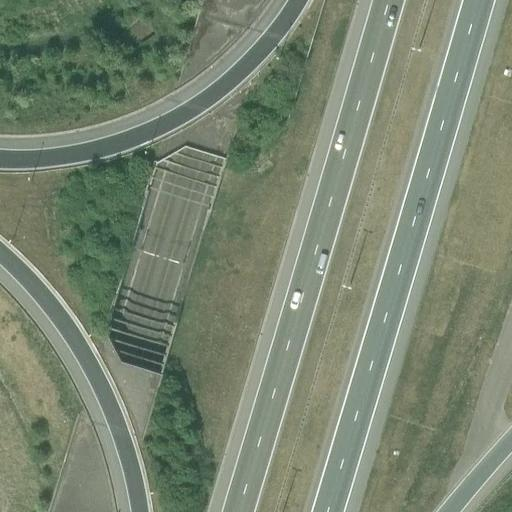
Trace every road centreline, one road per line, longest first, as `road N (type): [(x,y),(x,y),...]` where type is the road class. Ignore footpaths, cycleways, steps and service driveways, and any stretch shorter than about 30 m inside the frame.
road 1 (motorway): [(383,0),(229,511)]
road 2 (motorway): [(328,511),(477,0)]
road 3 (motorway): [(296,0),(226,82),(165,123),(71,156),(0,160)]
road 4 (motorway): [(0,252),(50,308),(112,415),(138,511)]
